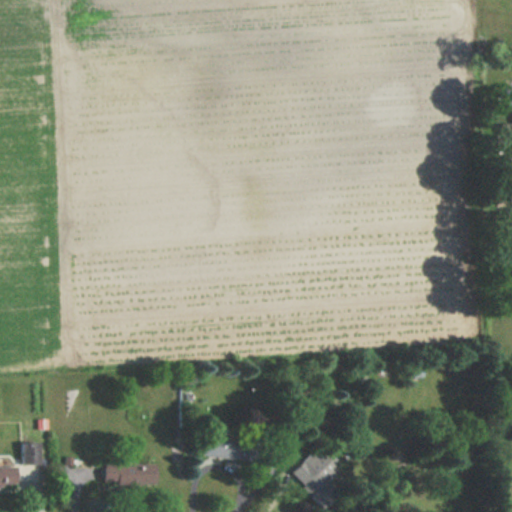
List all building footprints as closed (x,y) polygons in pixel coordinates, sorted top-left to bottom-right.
[(252,460),(255,439),(200,433),(198,454),(252,460)] [(36,440),(19,440),(19,461),(36,461),(36,440)] [(319,506),(334,491),(326,483),(336,473),(310,447),(285,471),(319,506)] [(99,461),(99,483),(153,483),(153,460),(99,461)] [(13,463),(0,462),(0,482),(12,482),(13,463)]
